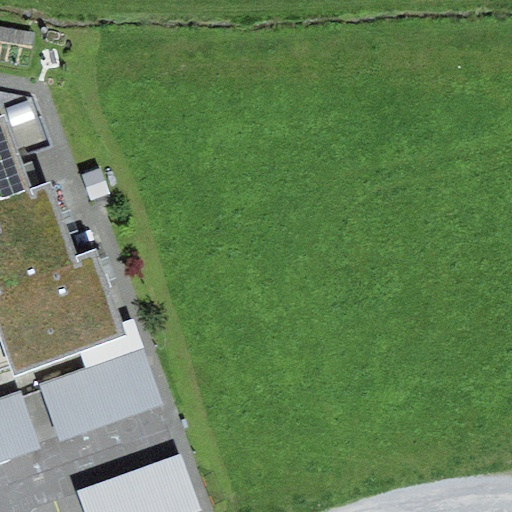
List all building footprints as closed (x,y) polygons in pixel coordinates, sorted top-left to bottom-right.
[(6,116),(0,117),(0,206),(35,194),(6,116)] [(35,194),(0,206),(0,290),(79,261),(51,188),(35,194)] [(97,254),(79,261),(0,290),(0,337),(15,377),(127,335),(97,254)] [(58,382),(41,387),(63,444),(165,408),(144,353),(58,382)] [(23,393),(0,401),(0,464),(41,450),(23,393)] [(181,456),(78,493),(85,511),(199,511),(201,511),(181,456)]
